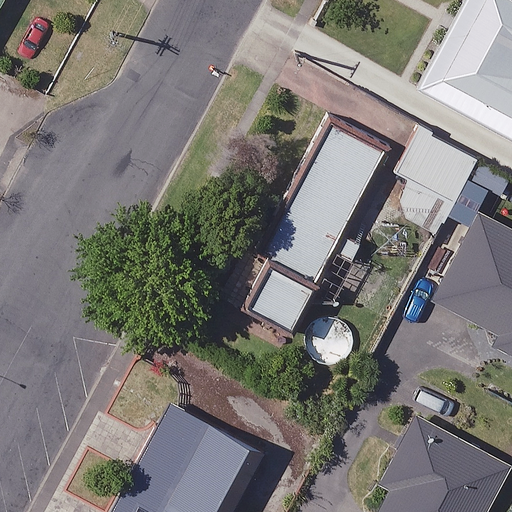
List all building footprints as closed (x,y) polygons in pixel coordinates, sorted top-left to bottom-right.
[(511,0),(475,0),(432,84),(476,107),(484,92),(511,106),(511,0)] [(381,147),(330,120),(238,297),(293,326),(312,290),(331,300),(362,240),(339,228),(381,147)] [(473,157),(418,125),(395,164),(411,173),(393,204),(432,227),(473,157)] [(511,231),(474,213),(434,298),(495,327),(489,340),(511,351),(511,231)] [(229,511),(264,445),(164,395),(104,511),(229,511)] [(349,511),(480,511),(507,462),(415,413),(378,485),(367,479),(349,511)]
